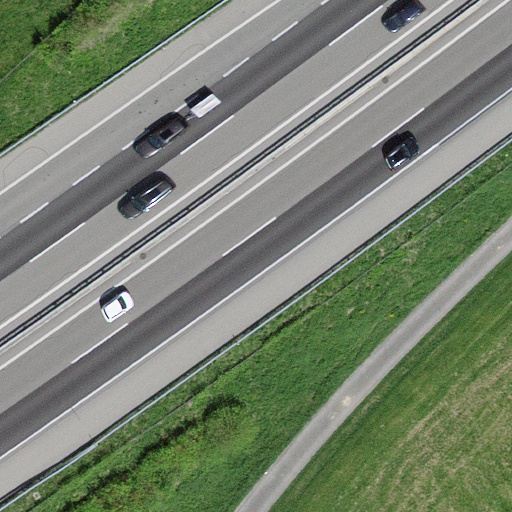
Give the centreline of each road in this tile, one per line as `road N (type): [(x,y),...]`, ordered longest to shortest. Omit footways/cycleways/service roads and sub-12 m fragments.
road 1 (motorway): [(0,412),(511,42)]
road 2 (motorway): [(389,0),(0,281)]
road 3 (track): [(251,511),(317,428),(511,233)]
